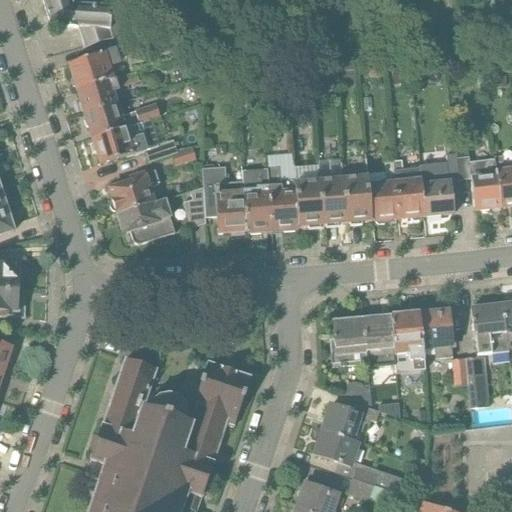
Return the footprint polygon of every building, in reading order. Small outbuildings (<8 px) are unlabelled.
[(113,40),(125,36),(126,12),(110,12),(110,9),(72,7),(70,0),(41,0),(50,27),(59,24),(61,30),(78,31),(84,50),(113,41),(113,40)] [(139,35),(138,32),(125,36),(116,39),(120,53),(126,51),(129,60),(145,54),(139,35)] [(424,66),(447,64),(444,40),(422,42),(424,66)] [(77,93),(115,80),(118,79),(115,69),(120,67),(116,52),(69,67),(77,93)] [(124,89),(139,84),(136,75),(121,80),(124,89)] [(495,90),(506,90),(506,78),(495,78),(495,90)] [(84,117),(117,106),(113,95),(119,93),(115,80),(77,93),(84,117)] [(92,141),(133,128),(160,120),(156,106),(130,115),(131,118),(123,120),(118,106),(117,106),(84,117),(92,141)] [(100,168),(134,157),(135,158),(147,154),(142,138),(136,140),(133,128),(92,141),(100,168)] [(173,170),(196,162),(192,151),(188,152),(170,158),(173,170)] [(449,184),(459,183),(456,161),(456,157),(445,158),(448,184),(449,184)] [(500,211),(511,209),(511,163),(503,165),(502,159),(494,160),(494,162),(500,211)] [(474,214),(500,211),(494,162),(469,166),(468,160),(456,161),(459,183),(470,182),(474,214)] [(398,221),(424,219),(421,187),(420,172),(402,173),(401,163),(393,164),(398,221)] [(370,224),(398,221),(393,164),(384,165),(385,175),(367,176),(367,178),(370,224)] [(298,230),(295,185),(295,182),(280,183),(279,169),(267,170),(272,232),(298,230)] [(247,234),(272,232),(267,170),(259,171),(260,183),(243,185),(243,193),(247,234)] [(217,236),(247,234),(243,193),(226,194),(226,187),(215,188),(214,171),(201,172),(202,190),(204,220),(216,219),(217,236)] [(116,217),(155,204),(150,189),(159,186),(155,173),(145,176),(145,175),(129,180),(131,184),(108,191),(116,217)] [(346,226),(370,224),(367,178),(342,181),(346,226)] [(322,228),(346,226),(342,181),(318,183),(322,228)] [(298,230),(322,228),(318,183),(295,185),(298,230)] [(452,216),(449,184),(448,184),(421,187),(424,219),(452,216)] [(204,220),(202,190),(191,194),(192,202),(182,205),(190,230),(204,226),(204,220)] [(163,202),(155,204),(116,217),(122,237),(129,235),(133,245),(138,248),(174,236),(163,202)] [(0,238),(14,234),(6,210),(0,211),(0,238)] [(0,290),(18,291),(18,262),(0,261),(0,290)] [(1,320),(10,320),(23,320),(23,301),(18,301),(18,291),(0,290),(0,320),(1,321),(1,320)] [(511,306),(502,307),(508,352),(511,351),(511,306)] [(509,355),(508,352),(502,307),(470,311),(474,340),(475,340),(477,358),(491,356),(492,357),(509,355)] [(452,360),(451,351),(447,314),(419,317),(422,354),(434,353),(434,362),(452,360)] [(424,374),(422,354),(419,317),(406,318),(390,320),(394,366),(395,377),(424,374)] [(366,369),(394,366),(390,320),(362,322),(366,367),(366,369)] [(332,370),(366,367),(362,322),(332,325),(335,357),(330,357),(332,370)] [(0,374),(2,376),(11,350),(0,346),(0,374)] [(469,412),(489,410),(484,359),(464,361),(467,388),(469,412)] [(454,390),(467,388),(464,361),(451,363),(454,390)] [(196,511),(200,502),(225,427),(233,430),(250,380),(237,376),(208,366),(194,407),(196,407),(193,416),(189,427),(183,425),(184,420),(183,410),(176,403),(167,400),(157,402),(151,407),(144,405),(155,373),(155,372),(124,362),(102,427),(101,427),(85,477),(98,481),(87,511),(181,511),(182,509),(191,511),(196,511)] [(371,409),(370,404),(369,393),(348,385),(343,399),(371,409)] [(360,445),(363,446),(370,423),(376,425),(379,415),(354,406),(352,414),(330,407),(322,432),(360,445)] [(337,466),(352,470),(360,445),(322,432),(314,458),(337,466)] [(352,481),(373,488),(376,478),(355,471),(352,481)] [(376,478),(373,488),(384,492),(397,496),(402,481),(378,473),(376,478)] [(296,511),(297,511),(334,511),(340,496),(339,496),(340,490),(311,480),(308,488),(304,487),(296,511)] [(383,493),(352,481),(347,497),(379,507),(383,493)] [(443,511),(413,502),(409,511),(443,511)]
